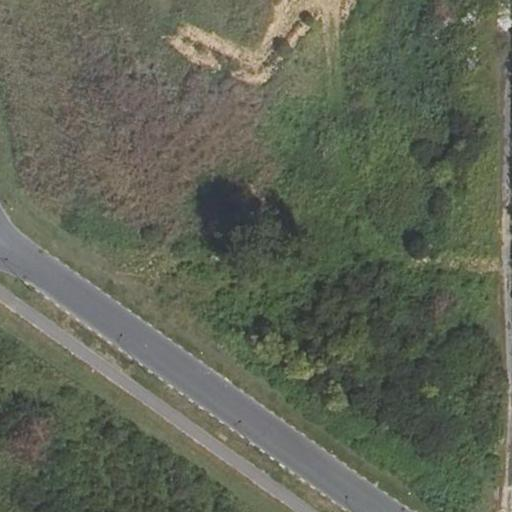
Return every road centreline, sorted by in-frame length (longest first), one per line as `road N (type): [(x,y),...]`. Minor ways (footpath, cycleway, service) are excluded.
road 1 (track): [(494,0),(507,511)]
road 2 (unclassified): [(374,511),(0,241)]
